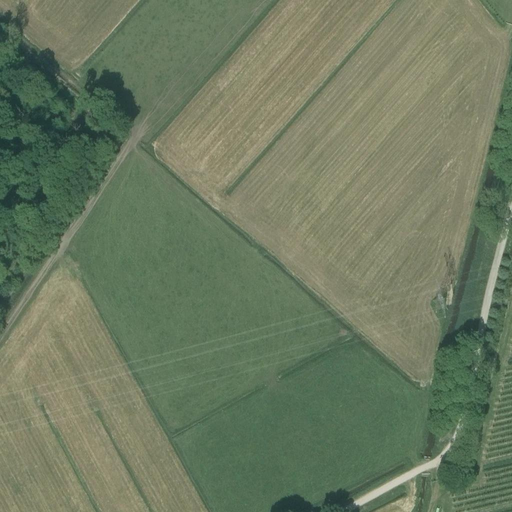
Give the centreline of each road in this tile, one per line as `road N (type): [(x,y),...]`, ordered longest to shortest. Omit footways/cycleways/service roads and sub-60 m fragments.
road 1 (track): [(339,511),(450,442),(511,180)]
road 2 (track): [(0,283),(91,148),(84,118),(0,40)]
